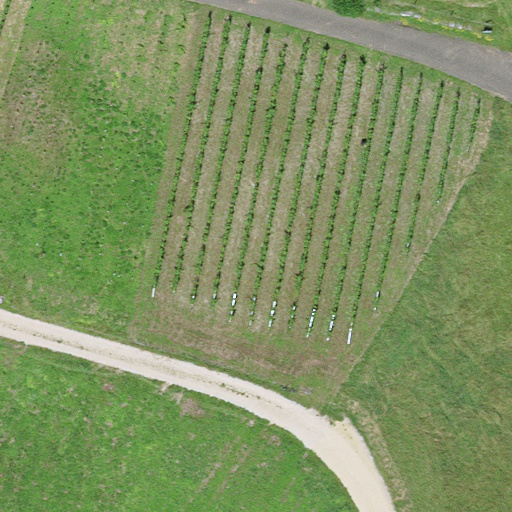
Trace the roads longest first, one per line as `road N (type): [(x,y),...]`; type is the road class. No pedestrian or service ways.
road 1 (track): [(0,331),(250,404),(329,454),(368,511)]
road 2 (track): [(511,87),(397,45),(222,0)]
